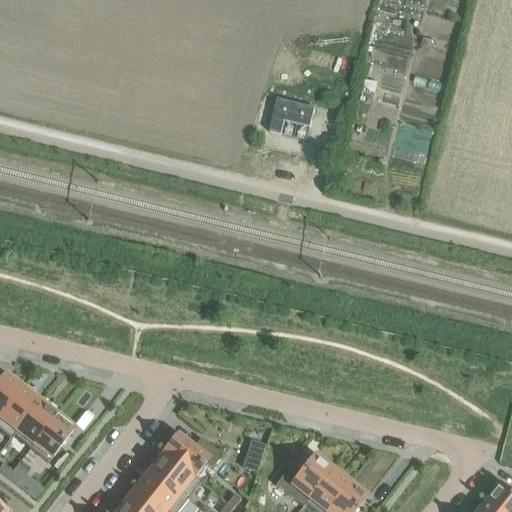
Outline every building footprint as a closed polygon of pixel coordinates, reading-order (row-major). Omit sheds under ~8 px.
[(278,101),(270,134),(282,136),(285,123),(311,129),(315,110),(278,101)] [(0,418),(22,390),(5,376),(0,382),(0,418)] [(22,390),(0,418),(0,432),(11,441),(14,437),(40,404),(22,390)] [(40,404),(14,437),(31,451),(57,418),(40,404)] [(57,418),(31,451),(48,464),(74,431),(57,418)] [(193,450),(177,437),(162,455),(163,456),(164,455),(194,479),(195,478),(207,463),(214,468),(223,457),(201,440),(193,450)] [(164,455),(163,456),(151,472),(188,501),(202,483),(195,478),(194,479),(164,455)] [(306,504),(332,471),(314,457),(302,472),(293,465),(275,487),(304,509),(307,505),(306,504)] [(245,470),(257,474),(260,463),(249,459),(245,470)] [(1,468),(0,469),(0,477),(6,482),(10,475),(1,468)] [(315,511),(327,511),(349,485),(332,471),(306,504),(307,505),(315,511)] [(179,511),(188,501),(151,472),(137,489),(166,511),(179,511)] [(10,475),(6,482),(15,489),(20,483),(10,475)] [(356,511),(367,499),(349,485),(327,511),(356,511)] [(511,511),(511,494),(502,487),(488,505),(497,511),(511,511)] [(166,511),(137,489),(124,506),(131,511),(166,511)] [(234,495),(227,505),(233,510),(241,500),(234,495)]
